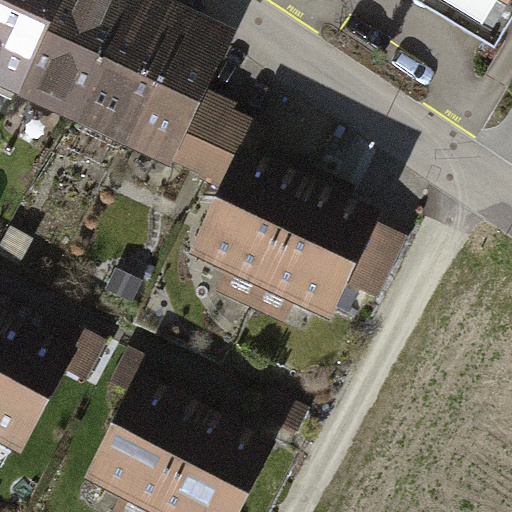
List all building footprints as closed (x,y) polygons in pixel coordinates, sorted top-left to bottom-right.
[(68,0),(0,0),(0,104),(14,111),(68,0)] [(136,0),(68,0),(14,111),(68,138),(136,0)] [(186,21),(143,0),(136,0),(68,138),(117,161),(186,21)] [(239,47),(186,21),(117,161),(170,188),(211,104),(239,47)] [(269,132),(211,104),(170,188),(228,216),(253,165),(269,132)] [(387,230),(253,165),(228,216),(198,277),(332,342),(387,230)] [(0,358),(12,335),(0,328),(0,358)] [(0,358),(0,459),(20,470),(74,367),(12,335),(0,358)] [(88,505),(101,511),(166,511),(207,430),(140,398),(88,505)] [(166,511),(248,511),(273,462),(207,430),(166,511)]
